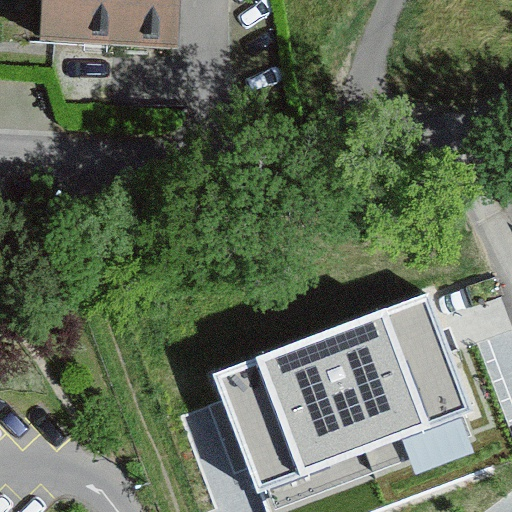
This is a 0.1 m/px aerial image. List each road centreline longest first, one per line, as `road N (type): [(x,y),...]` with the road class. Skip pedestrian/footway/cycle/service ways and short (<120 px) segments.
road 1 (residential): [(511,130),(463,147),(217,159),(0,157)]
road 2 (track): [(49,160),(179,511)]
